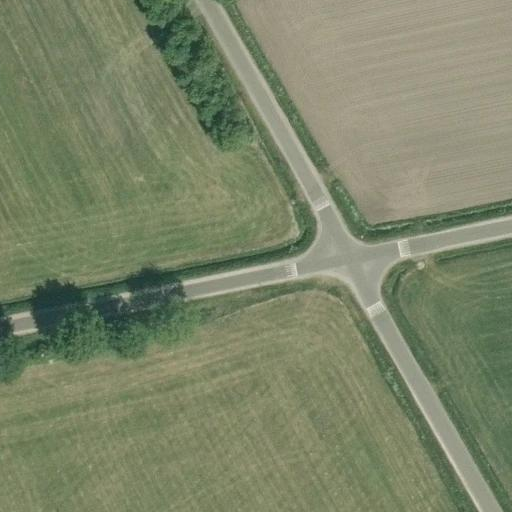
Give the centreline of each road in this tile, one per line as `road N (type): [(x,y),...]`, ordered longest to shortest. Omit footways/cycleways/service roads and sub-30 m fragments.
road 1 (unclassified): [(0,329),(352,258)]
road 2 (unclassified): [(352,258),(207,0)]
road 3 (unclassified): [(494,511),(352,258)]
road 4 (unclassified): [(352,258),(511,223)]
